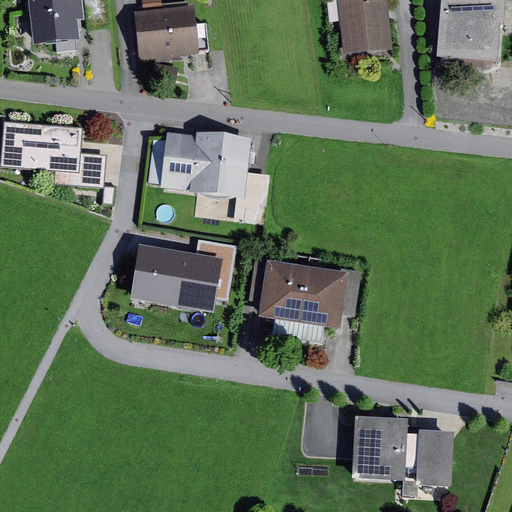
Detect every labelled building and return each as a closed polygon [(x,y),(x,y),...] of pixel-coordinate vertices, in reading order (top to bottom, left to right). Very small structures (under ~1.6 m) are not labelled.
[(87,0),(35,0),(41,49),(61,46),(63,56),(83,54),(82,43),(86,43),(83,23),(90,22),(87,0)] [(114,0),(91,0),(94,28),(117,26),(114,0)] [(147,0),(148,13),(141,14),(146,61),(162,60),(162,63),(178,62),(178,59),(205,56),(200,8),(169,11),(167,0),(147,0)] [(344,0),(349,55),(398,51),(393,0),(344,0)] [(449,0),(444,60),(505,65),(509,29),(511,29),(511,3),(511,0),(449,0)] [(88,130),(8,124),(4,171),(59,173),(58,188),(110,192),(113,158),(87,156),(88,130)] [(202,138),(174,135),(168,190),(197,193),(196,196),(252,202),(258,142),(202,136),(202,138)] [(166,183),(166,142),(154,142),(154,183),(166,183)] [(231,263),(146,249),(136,303),(221,318),(231,263)] [(285,261),(262,258),(255,303),(268,305),(266,320),(281,322),(279,337),(329,345),(331,329),(347,331),(356,276),(284,265),(285,261)] [(415,422),(363,420),(360,483),(410,485),(410,498),(425,499),(426,488),(459,489),(461,435),(428,434),(428,438),(414,438),(415,422)]
